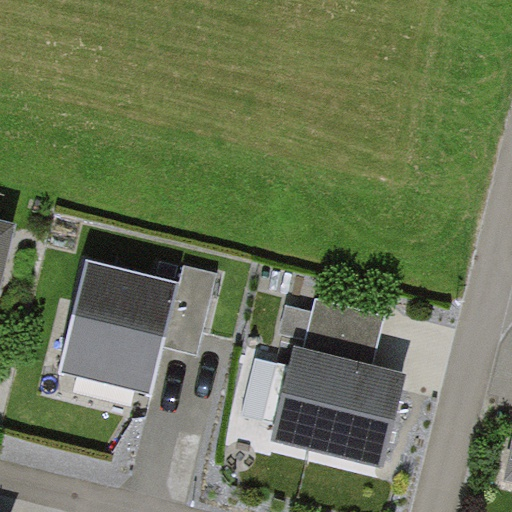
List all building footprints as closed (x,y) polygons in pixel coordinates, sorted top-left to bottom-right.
[(0,298),(18,228),(0,223),(0,298)] [(179,286),(89,263),(64,360),(155,382),(179,286)] [(201,356),(222,274),(187,265),(166,347),(201,356)] [(388,318),(317,300),(305,344),(377,362),(388,318)] [(407,385),(294,356),(271,446),(384,475),(407,385)] [(511,415),(500,475),(511,477),(511,415)]
